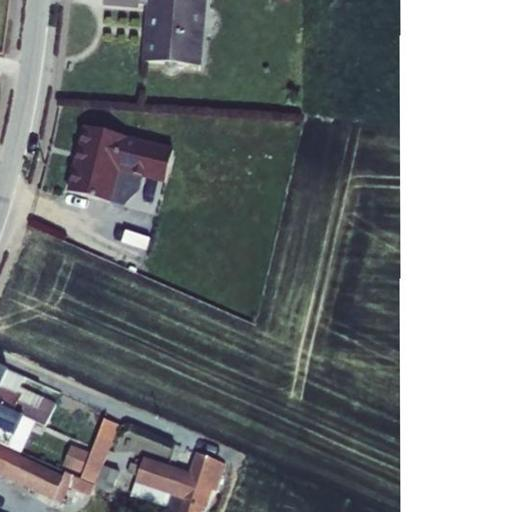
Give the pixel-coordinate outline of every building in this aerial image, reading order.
[(103,0),(103,8),(138,10),(139,6),(147,7),(142,64),(202,69),(207,0),(103,0)] [(85,129),(68,194),(111,205),(120,173),(164,184),(172,152),(128,141),(128,140),(85,129)] [(0,367),(0,405),(24,417),(23,418),(46,428),(56,406),(20,389),(24,379),(9,372),(0,367)] [(0,405),(0,445),(9,450),(13,439),(14,440),(23,418),(24,417),(0,405)] [(104,421),(81,480),(112,494),(120,474),(104,468),(119,427),(104,421)] [(0,476),(54,502),(64,478),(0,447),(0,476)] [(71,447),(62,468),(80,475),(89,454),(71,447)] [(131,465),(128,475),(137,478),(135,485),(130,498),(157,507),(154,511),(203,511),(204,509),(207,510),(213,493),(217,494),(227,465),(196,455),(190,474),(143,458),(140,468),(131,465)]
